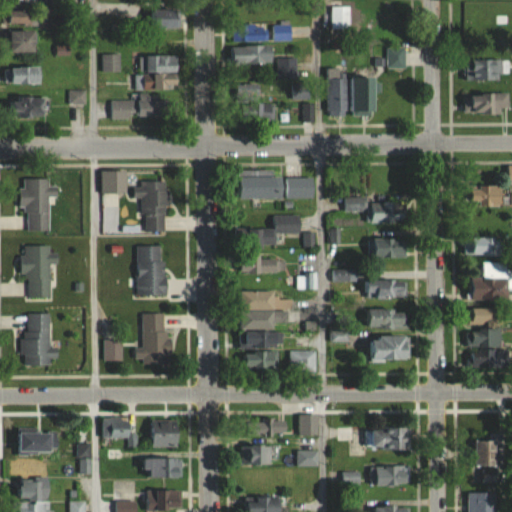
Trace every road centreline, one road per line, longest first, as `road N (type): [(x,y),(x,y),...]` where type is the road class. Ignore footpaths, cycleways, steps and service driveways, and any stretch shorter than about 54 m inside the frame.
road 1 (residential): [(435,511),(429,0)]
road 2 (residential): [(210,511),(206,0)]
road 3 (residential): [(0,146),(511,142)]
road 4 (residential): [(0,393),(511,392)]
